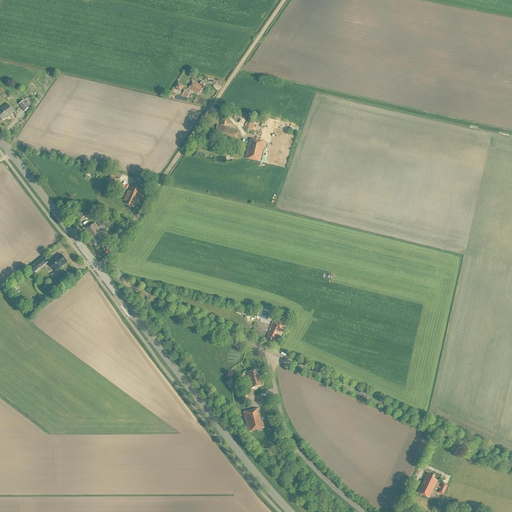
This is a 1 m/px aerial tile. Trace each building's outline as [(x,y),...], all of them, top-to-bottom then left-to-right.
[(200,93),(203,88),(192,82),(188,89),(197,94),(198,92),(200,93)] [(24,101),(19,105),(24,112),(29,108),(28,107),(25,103),(24,101)] [(14,113),(7,104),(0,109),(0,118),(2,121),(7,117),(8,118),(14,113)] [(247,122),(246,129),(252,131),(254,124),(247,122)] [(235,144),(238,130),(217,126),(215,135),(217,135),(216,139),(235,144)] [(260,163),(265,143),(249,140),(245,159),(260,163)] [(137,204),(143,190),(141,188),(131,184),(124,202),(126,203),(126,205),(134,208),(136,204),(137,204)] [(95,224),(84,231),(93,245),(98,243),(99,245),(107,240),(95,224)] [(56,272),(67,263),(60,255),(49,263),(56,272)] [(48,263),(44,258),(30,268),(34,274),(48,263)] [(278,338),(283,327),(273,322),(269,331),(270,331),(267,338),(268,338),(267,339),(274,343),(277,338),(278,338)] [(247,373),(251,389),(261,386),(258,375),(257,375),(256,371),(247,373)] [(248,433),(264,429),(259,410),(243,413),(248,433)] [(434,478),(427,474),(417,494),(429,499),(435,487),(435,486),(437,482),(433,480),(434,478)] [(447,487),(442,484),(440,489),(438,493),(442,496),(447,487)]
